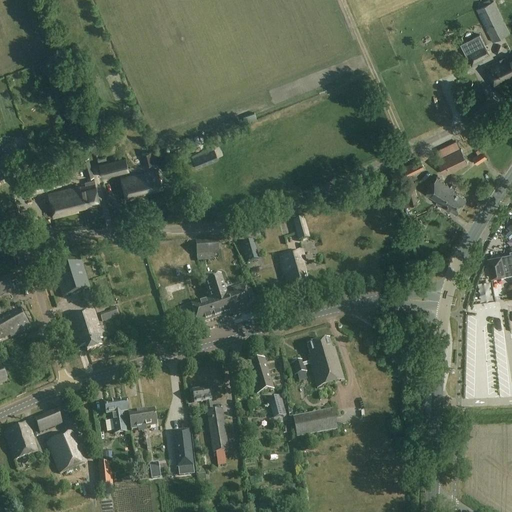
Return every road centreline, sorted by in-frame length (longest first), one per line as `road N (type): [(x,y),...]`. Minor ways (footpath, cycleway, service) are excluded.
road 1 (residential): [(22,240),(219,227),(294,203),(511,100)]
road 2 (tertiary): [(384,299),(66,386)]
road 3 (secondary): [(432,496),(443,315)]
road 4 (track): [(344,0),(408,151)]
road 5 (residential): [(66,386),(22,240)]
road 6 (secondary): [(450,286),(474,233),(511,180)]
